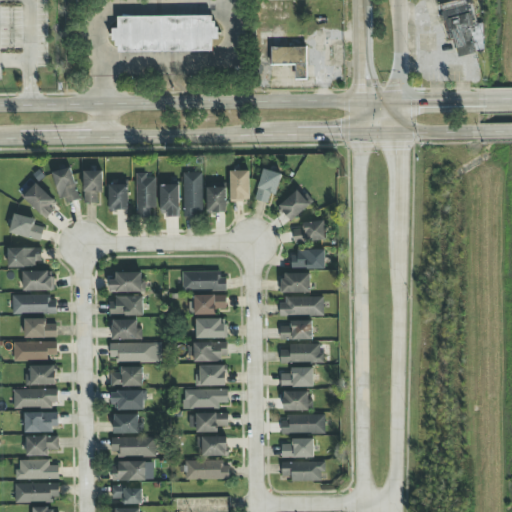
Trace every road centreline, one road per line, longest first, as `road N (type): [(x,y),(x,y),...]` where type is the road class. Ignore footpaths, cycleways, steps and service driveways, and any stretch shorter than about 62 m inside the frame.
road 1 (residential): [(360,136),(360,506)]
road 2 (residential): [(250,242),(257,511)]
road 3 (residential): [(395,505),(397,237)]
road 4 (residential): [(84,511),(81,245)]
road 5 (secondary): [(359,104),(98,104)]
road 6 (secondary): [(100,137),(294,136)]
road 7 (residential): [(81,245),(250,242)]
road 8 (residential): [(257,506),(395,505)]
road 9 (secondary): [(394,136),(393,0)]
